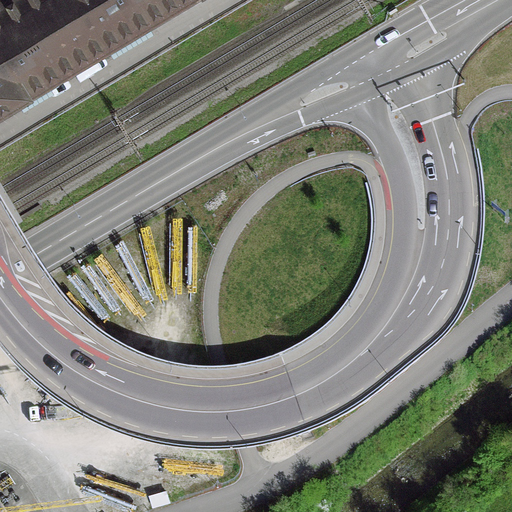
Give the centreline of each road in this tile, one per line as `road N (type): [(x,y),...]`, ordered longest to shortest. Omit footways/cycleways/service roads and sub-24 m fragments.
road 1 (tertiary): [(0,289),(26,329),(67,368),(144,405),(245,411),(321,386),(386,336),(427,252),(424,160),(380,56)]
road 2 (primary): [(380,56),(0,274)]
